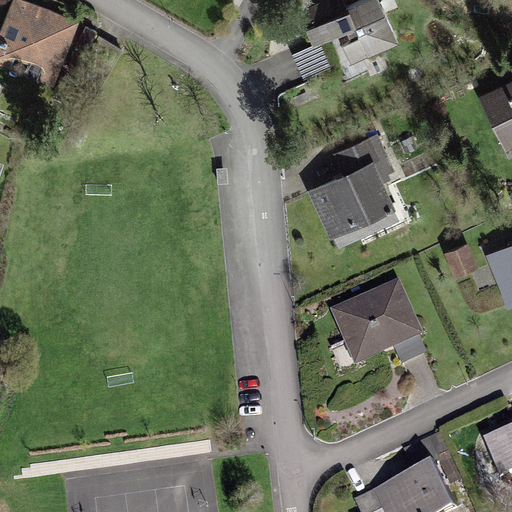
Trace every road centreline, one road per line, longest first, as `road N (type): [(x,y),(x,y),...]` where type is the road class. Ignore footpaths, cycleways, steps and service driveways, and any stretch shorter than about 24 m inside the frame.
road 1 (residential): [(289,468),(257,146),(242,109),(204,64),(107,0)]
road 2 (residential): [(289,468),(511,368)]
